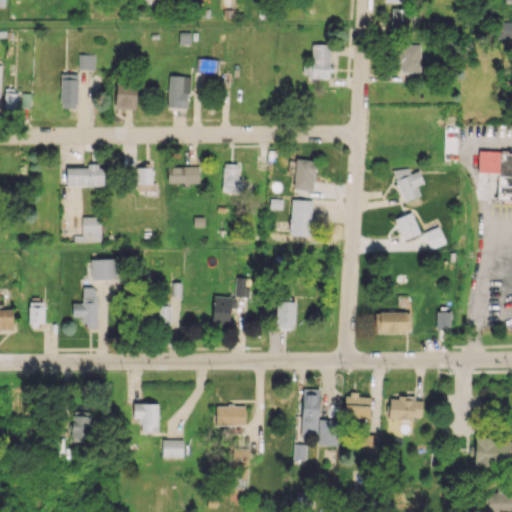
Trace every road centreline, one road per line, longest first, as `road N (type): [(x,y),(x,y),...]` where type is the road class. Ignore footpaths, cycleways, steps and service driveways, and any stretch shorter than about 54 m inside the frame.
road 1 (residential): [(511,357),(0,362)]
road 2 (residential): [(365,0),(345,361)]
road 3 (residential): [(358,133),(0,135)]
